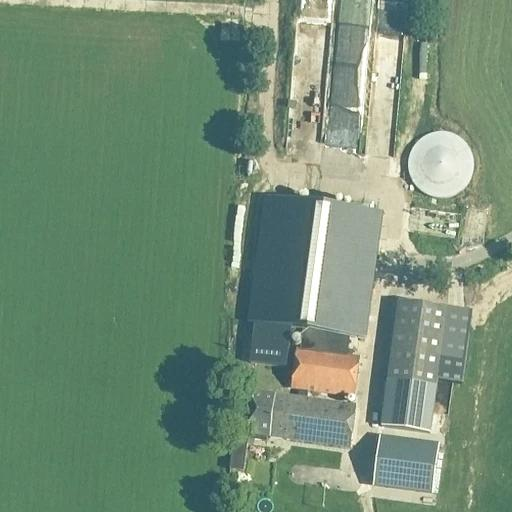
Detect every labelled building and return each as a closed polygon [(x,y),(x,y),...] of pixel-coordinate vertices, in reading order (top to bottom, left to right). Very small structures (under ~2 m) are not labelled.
[(374,120),(378,0),(341,0),(342,10),(302,9),(297,118),(302,118),(301,132),(327,133),(327,118),(374,120)] [(371,144),(372,163),(399,162),(397,120),(377,120),(378,144),(371,144)] [(296,148),(280,152),(284,168),(301,164),(296,148)] [(249,323),(255,323),(249,363),(285,368),(290,328),(302,329),(299,349),(345,355),(348,336),(362,338),(379,213),(374,213),(272,199),(266,198),(249,323)] [(442,229),(466,228),(465,204),(440,205),(442,229)] [(398,300),(380,426),(428,432),(446,307),(398,300)] [(358,357),(345,355),(299,349),(295,349),(289,388),(298,390),(297,397),(252,391),(247,434),(251,434),(250,439),(264,441),(264,436),(349,447),(355,405),(306,399),(308,391),(353,397),(358,357)] [(431,493),(433,476),(437,446),(379,438),(373,485),(431,493)] [(324,468),(325,455),(306,455),(306,468),(324,468)]
